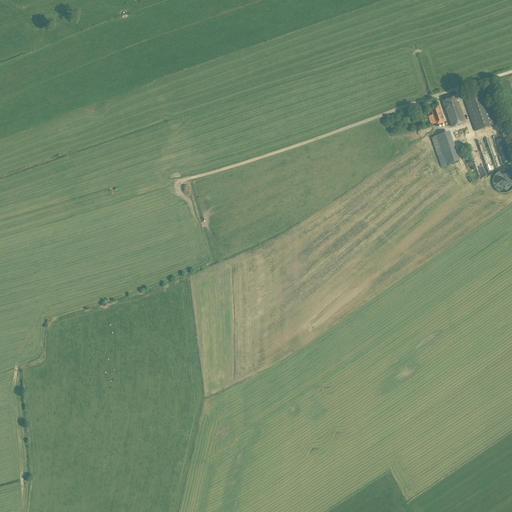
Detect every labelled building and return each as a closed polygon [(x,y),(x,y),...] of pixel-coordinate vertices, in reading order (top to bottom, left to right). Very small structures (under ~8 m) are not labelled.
[(495,125),(484,95),(465,102),(475,131),(495,125)] [(465,122),(457,97),(442,101),(451,127),(465,122)] [(435,124),(436,124),(437,127),(444,124),(438,105),(430,108),(433,115),(428,117),(431,125),(435,124)] [(459,160),(449,131),(431,137),(441,167),(459,160)] [(496,183),(497,187),(511,184),(511,183),(511,179),(509,179),(508,174),(494,176),(495,183),(496,183)]
